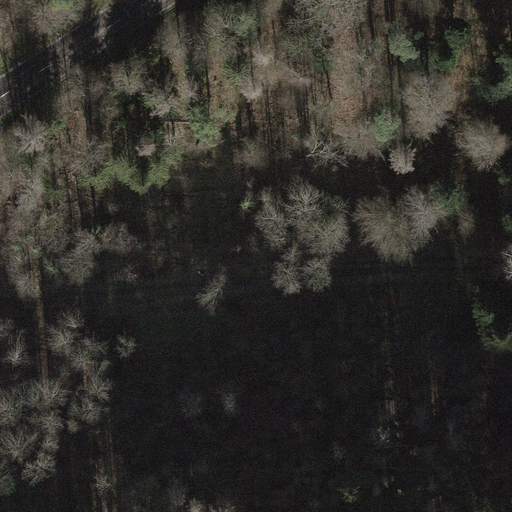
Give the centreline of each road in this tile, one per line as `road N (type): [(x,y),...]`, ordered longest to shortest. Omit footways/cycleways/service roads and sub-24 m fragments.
road 1 (track): [(0,342),(28,303),(511,259)]
road 2 (tertiary): [(150,0),(0,96)]
